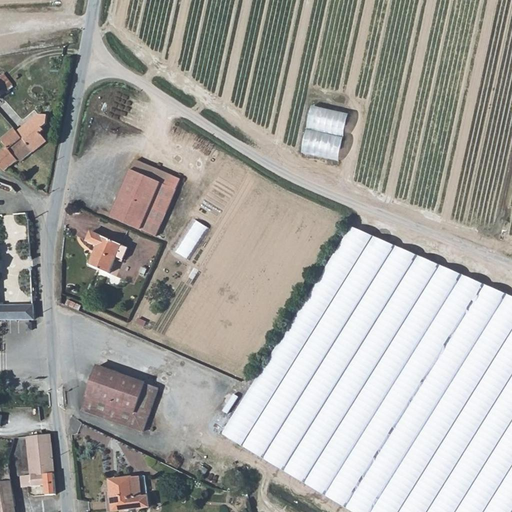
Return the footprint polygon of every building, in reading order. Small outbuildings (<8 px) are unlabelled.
[(6,75),(0,78),(0,91),(4,97),(16,89),(6,75)] [(314,106),(306,154),(343,160),(351,112),(314,106)] [(19,113),(20,116),(14,119),(16,122),(17,121),(20,126),(30,119),(24,109),(19,113)] [(22,131),(38,150),(48,141),(33,122),(22,131)] [(21,158),(24,162),(38,150),(22,131),(8,141),(10,145),(0,152),(0,162),(6,170),(21,158)] [(165,172),(141,161),(138,168),(162,178),(165,172)] [(169,209),(152,201),(162,178),(138,168),(131,165),(111,212),(159,232),(169,209)] [(179,185),(162,178),(152,201),(169,209),(179,185)] [(123,240),(92,227),(88,237),(100,243),(93,261),(112,269),(118,254),(123,240)] [(511,511),(511,299),(347,231),(221,438),(340,511),(511,511)] [(131,243),(123,240),(118,254),(125,257),(131,243)] [(35,306),(0,306),(0,320),(36,320),(35,306)] [(88,398),(134,414),(144,384),(97,368),(88,398)] [(88,398),(84,412),(145,432),(159,388),(144,384),(134,414),(88,398)] [(54,445),(54,438),(33,440),(33,447),(54,445)] [(54,445),(33,447),(34,477),(24,478),(24,488),(48,486),(48,497),(58,495),(54,445)] [(1,466),(4,486),(15,484),(11,465),(1,466)] [(146,488),(144,477),(132,479),(133,489),(146,488)] [(111,481),(115,511),(121,511),(149,508),(146,488),(133,489),(132,479),(111,481)] [(0,511),(19,508),(15,484),(4,486),(0,486),(0,511)]
